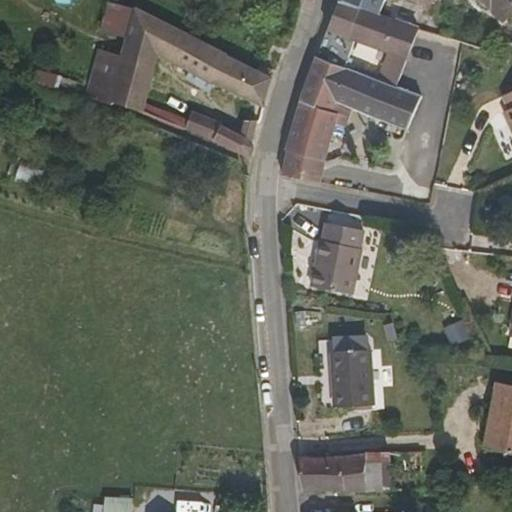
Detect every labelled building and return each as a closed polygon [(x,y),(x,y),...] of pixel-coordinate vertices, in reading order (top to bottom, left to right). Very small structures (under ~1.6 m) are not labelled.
[(373,0),(365,25),(406,39),(419,0),(373,0)] [(511,29),(482,1),(483,0),(474,0),(472,3),(507,35),(511,29)] [(511,0),(483,0),(482,1),(511,29),(511,0)] [(147,10),(136,29),(123,53),(102,90),(128,102),(131,96),(160,47),(255,101),(264,71),(259,69),(246,63),(147,10)] [(365,25),(354,57),(422,80),(434,84),(445,52),(406,39),(365,25)] [(101,42),(78,85),(100,93),(102,90),(123,53),(101,42)] [(425,112),(447,119),(468,60),(445,52),(434,84),(425,112)] [(248,55),(246,63),(259,69),(262,60),(248,55)] [(422,80),(413,108),(425,112),(434,84),(422,80)] [(344,86),(328,131),(357,140),(361,128),(437,152),(447,119),(425,112),(413,108),(344,86)] [(131,96),(128,102),(176,123),(179,118),(131,96)] [(179,118),(176,123),(205,136),(211,119),(185,107),(179,118)] [(211,119),(205,136),(244,154),(248,139),(211,119)] [(319,183),(312,208),(346,212),(363,143),(357,140),(328,131),(316,181),(319,183)] [(7,177),(29,184),(34,168),(12,161),(7,177)] [(388,257),(355,250),(351,268),(347,267),(338,313),(378,321),(389,276),(385,275),(388,257)] [(451,344),(472,336),(464,317),(443,325),(451,344)] [(391,434),(393,379),(355,377),(354,432),(391,434)] [(511,415),(497,471),(511,474),(511,415)] [(380,479),(381,511),(418,511),(418,477),(380,479)] [(315,483),(315,511),(381,511),(380,479),(315,483)]
